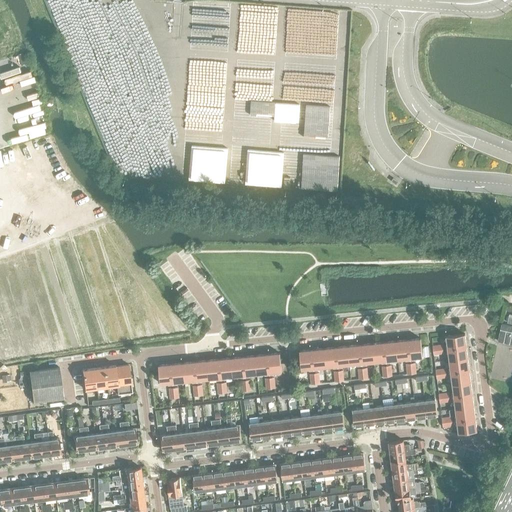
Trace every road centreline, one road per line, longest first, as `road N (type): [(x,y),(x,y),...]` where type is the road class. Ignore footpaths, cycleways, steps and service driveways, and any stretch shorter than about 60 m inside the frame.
road 1 (residential): [(139,355),(475,320),(487,444),(419,430),(375,437)]
road 2 (residential): [(375,437),(153,466)]
road 3 (residential): [(151,453),(0,474)]
